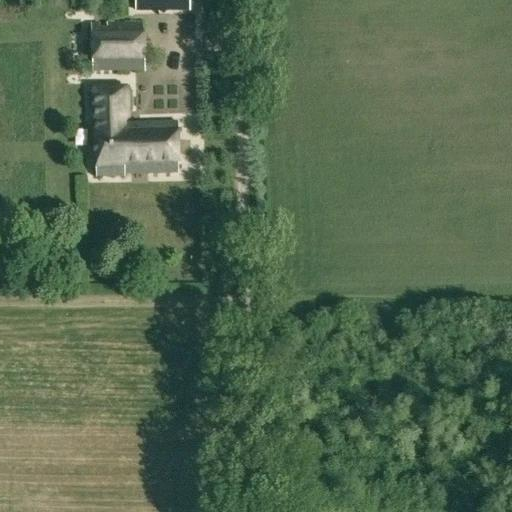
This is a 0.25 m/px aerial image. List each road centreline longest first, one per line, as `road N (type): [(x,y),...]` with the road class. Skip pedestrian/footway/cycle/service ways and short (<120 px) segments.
road 1 (track): [(250,288),(511,287)]
road 2 (track): [(238,0),(244,165)]
